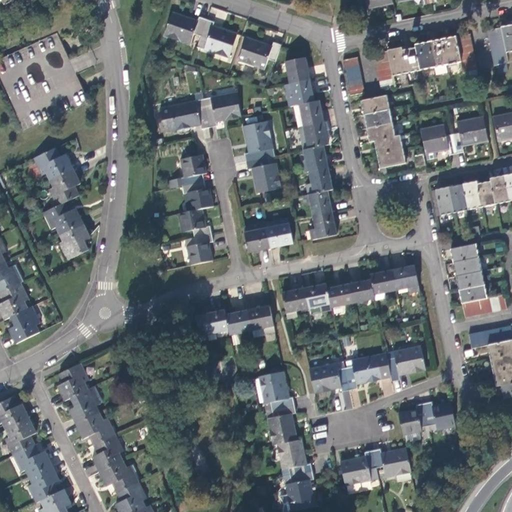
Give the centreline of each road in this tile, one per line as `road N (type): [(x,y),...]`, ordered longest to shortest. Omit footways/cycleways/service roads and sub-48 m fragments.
road 1 (residential): [(104,291),(116,224),(120,100),(108,0)]
road 2 (residential): [(97,511),(29,365)]
road 3 (residential): [(326,41),(359,193)]
road 4 (residential): [(471,13),(326,41)]
road 5 (residential): [(455,373),(318,421)]
road 6 (residential): [(245,276),(219,145)]
road 7 (residential): [(430,242),(455,373)]
road 8 (residential): [(245,276),(374,251)]
road 9 (residential): [(124,317),(245,276)]
